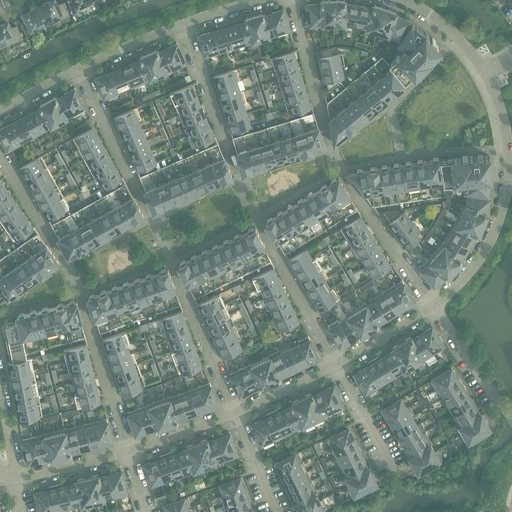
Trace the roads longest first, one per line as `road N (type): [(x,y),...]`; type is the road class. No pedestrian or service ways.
road 1 (residential): [(435,307),(472,272),(507,195),(504,120),(486,76)]
road 2 (residential): [(236,416),(184,295)]
road 3 (residential): [(276,252),(338,366)]
road 4 (residential): [(92,330),(130,454)]
road 5 (residential): [(435,307),(361,201)]
road 6 (residential): [(79,71),(137,184)]
road 7 (residential): [(228,145),(184,26)]
road 8 (residential): [(397,476),(338,366)]
